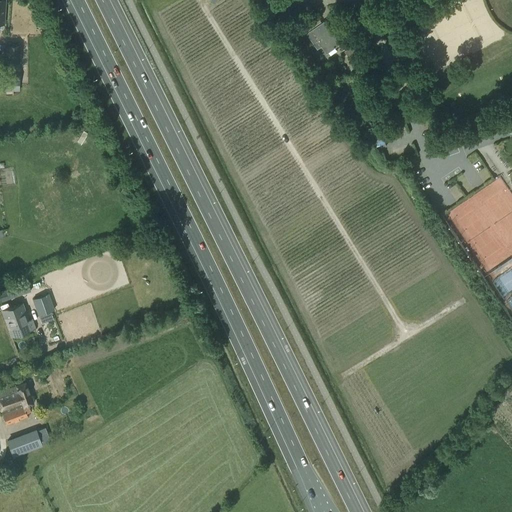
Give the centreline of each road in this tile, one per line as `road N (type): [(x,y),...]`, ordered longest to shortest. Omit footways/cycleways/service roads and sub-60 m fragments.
road 1 (primary): [(356,511),(104,0)]
road 2 (primary): [(76,0),(324,511)]
